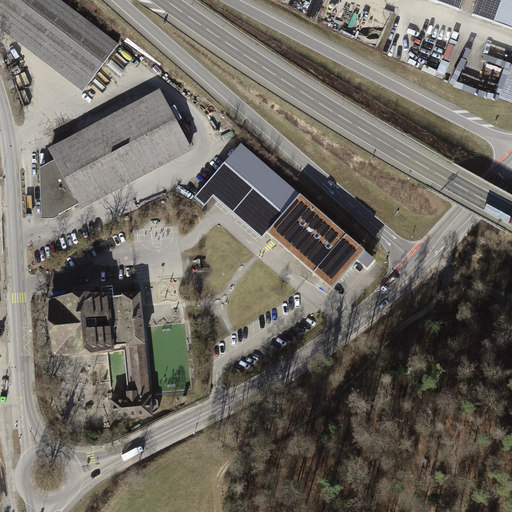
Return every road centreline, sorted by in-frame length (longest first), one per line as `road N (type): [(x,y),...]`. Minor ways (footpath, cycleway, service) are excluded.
road 1 (trunk): [(164,0),(319,103),(511,214)]
road 2 (primary): [(72,469),(269,379),(419,265)]
road 3 (trunk): [(118,0),(419,265)]
road 4 (primary): [(39,454),(26,406),(10,141),(0,95)]
road 5 (trunk): [(511,149),(232,0)]
road 6 (track): [(423,314),(309,418),(228,464),(218,511)]
road 7 (primary): [(419,265),(511,164)]
